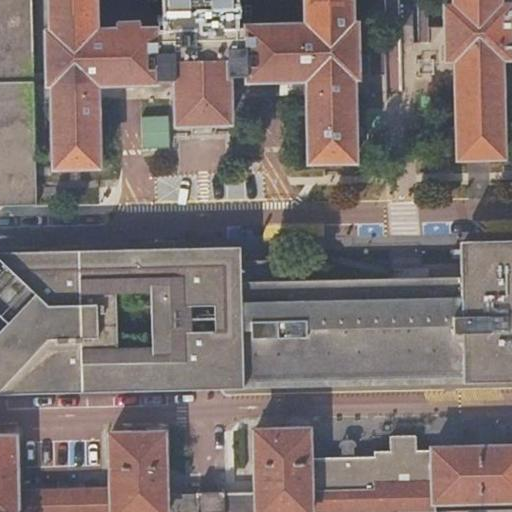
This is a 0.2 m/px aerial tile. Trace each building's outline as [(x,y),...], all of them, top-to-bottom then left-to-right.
[(0,0),(0,206),(44,205),(36,0),(0,0)] [(52,85),(54,169),(98,168),(96,84),(113,84),(156,83),(155,63),(175,63),(177,124),(201,124),(229,123),(227,62),(240,61),(247,61),(248,81),(307,79),(309,162),(354,161),(354,146),(353,77),(357,78),(356,25),(351,25),(350,0),(305,0),(306,27),(239,28),(237,0),(161,0),(162,30),(155,30),(140,30),(140,24),(115,25),(115,31),(95,31),(94,0),(49,0),(50,32),(46,32),(47,85),(52,85)] [(508,58),(506,7),(499,7),(498,0),(453,0),(454,8),(444,8),(446,60),(455,59),(456,97),(457,159),(503,158),(501,95),(500,58),(508,58)] [(171,148),(170,115),(141,115),(142,149),(171,148)] [(511,239),(457,241),(458,277),(461,383),(511,382),(511,239)] [(0,394),(240,389),(238,282),(238,248),(79,253),(0,255),(0,394)] [(447,277),(363,279),(365,386),(461,383),(458,277),(447,277)] [(240,389),(365,386),(363,279),(238,282),(240,389)] [(511,448),(432,450),(417,451),(416,438),(415,436),(392,436),(391,438),(391,451),(374,451),(374,457),(309,458),(308,431),(255,432),(256,492),(197,492),(197,493),(165,494),(164,434),(111,436),(112,489),(17,491),(16,437),(0,437),(0,511),(432,511),(432,503),(511,501),(511,448)]
